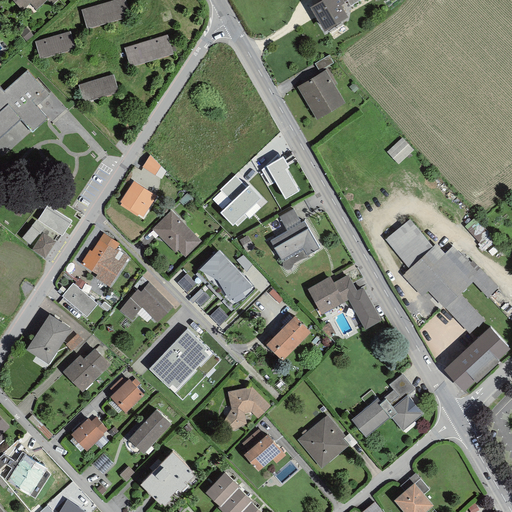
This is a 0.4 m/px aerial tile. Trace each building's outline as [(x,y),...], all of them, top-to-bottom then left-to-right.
[(12,0),(22,11),(29,4),(36,10),(47,0),(52,5),(57,0),(12,0)] [(125,0),(115,0),(81,10),(86,29),(130,17),(125,0)] [(321,0),(310,7),(317,20),(324,32),(348,17),(341,5),(345,3),(344,2),(342,0),(321,0)] [(19,33),(26,41),(33,36),(26,28),(19,33)] [(70,31),(34,42),(40,60),(75,49),(70,31)] [(167,35),(124,48),(129,67),(173,54),(167,35)] [(329,55),(314,64),(319,71),(333,63),(329,55)] [(328,69),(325,70),(296,87),(316,120),(345,103),(334,85),(337,84),(328,69)] [(0,86),(0,137),(20,120),(32,133),(47,119),(36,106),(49,95),(27,70),(4,91),(0,86)] [(113,74),(78,85),(83,102),(119,91),(113,74)] [(402,138),(386,152),(398,165),(414,150),(402,138)] [(166,171),(150,155),(142,168),(161,179),(166,171)] [(298,191),(286,169),(289,168),(283,157),(280,159),(277,155),(261,170),(269,185),(275,182),(285,199),(298,191)] [(220,190),(232,202),(246,188),(234,176),(220,190)] [(157,196),(133,181),(119,202),(121,203),(120,205),(137,217),(138,215),(143,218),(157,196)] [(220,214),(232,226),(234,224),(237,227),(247,217),(244,215),(261,198),(248,185),(246,188),(232,202),(220,214)] [(72,222),(47,205),(37,220),(62,236),(72,222)] [(279,217),(287,232),(301,224),(293,209),(279,217)] [(201,241),(171,210),(154,226),(151,229),(175,253),(178,250),(185,257),(201,241)] [(484,236),(491,231),(480,217),(474,223),(484,236)] [(410,220),(385,240),(408,270),(432,247),(410,220)] [(31,226),(21,238),(29,245),(39,233),(40,234),(45,229),(36,221),(31,226)] [(319,248),(316,243),(304,222),(301,224),(287,232),(270,241),(282,262),(303,250),(306,256),(319,248)] [(42,233),(31,250),(44,258),(55,242),(42,233)] [(89,250),(80,264),(97,275),(95,278),(109,287),(128,257),(116,249),(119,244),(103,233),(91,251),(89,250)] [(247,236),(239,240),(246,252),(254,248),(247,236)] [(408,270),(402,276),(422,297),(428,291),(444,309),(445,308),(460,294),(472,282),(487,298),(498,286),(472,261),(469,263),(452,246),(445,254),(436,244),(432,247),(408,270)] [(219,251),(199,270),(217,280),(229,301),(233,298),(243,293),(250,288),(252,286),(219,251)] [(244,255),(236,260),(246,272),(252,264),(244,255)] [(186,274),(177,283),(186,293),(196,284),(186,274)] [(330,277),(307,289),(321,315),(348,301),(364,330),(381,321),(363,287),(356,291),(348,275),(333,283),(330,277)] [(140,292),(149,282),(142,276),(134,286),(137,289),(140,292)] [(79,278),(74,283),(81,289),(86,284),(79,278)] [(137,289),(119,311),(131,320),(141,308),(156,323),(173,307),(149,282),(140,292),(137,289)] [(73,283),(62,296),(86,317),(97,304),(73,283)] [(200,289),(189,300),(192,304),(195,301),(204,293),(200,289)] [(272,289),(268,293),(279,304),(283,299),(272,289)] [(204,292),(204,293),(195,301),(200,306),(209,297),(204,292)] [(245,298),(243,293),(233,298),(236,303),(245,298)] [(460,294),(445,308),(469,334),(484,320),(460,294)] [(104,302),(101,306),(107,311),(110,307),(104,302)] [(219,307),(209,316),(219,326),(228,317),(219,307)] [(49,314),(26,350),(49,365),(72,329),(49,314)] [(294,316),(266,345),(282,361),(311,333),(294,316)] [(335,334),(329,322),(321,327),(327,339),(335,334)] [(490,328),(443,370),(463,392),(474,381),(476,383),(500,362),(498,360),(510,349),(490,328)] [(187,329),(149,369),(168,388),(172,385),(176,389),(208,356),(204,351),(207,348),(187,329)] [(77,334),(65,345),(71,351),(83,340),(77,334)] [(94,348),(83,359),(80,355),(62,372),(82,393),(110,365),(94,348)] [(402,374),(389,385),(393,390),(384,398),(385,400),(381,403),(377,398),(351,420),(365,438),(389,418),(390,419),(391,418),(402,431),(423,414),(407,395),(415,389),(402,374)] [(109,389),(114,393),(126,382),(121,377),(109,389)] [(114,393),(110,397),(125,413),(144,395),(137,387),(132,382),(129,379),(126,382),(114,393)] [(132,382),(137,387),(140,384),(135,379),(132,382)] [(231,410),(223,422),(232,431),(246,424),(244,414),(250,412),(257,419),(270,407),(252,387),(227,392),(231,410)] [(128,440),(143,454),(171,424),(156,410),(128,440)] [(327,415),(297,440),(321,469),(349,445),(343,438),(345,436),(327,415)] [(0,442),(5,438),(2,434),(9,427),(0,417),(0,442)] [(96,417),(91,421),(103,434),(107,430),(96,417)] [(84,449),(86,452),(104,435),(103,434),(91,421),(88,418),(70,435),(73,438),(84,449)] [(114,427),(107,432),(112,437),(118,432),(114,427)] [(241,444),(248,451),(265,437),(258,429),(241,444)] [(248,451),(243,455),(258,472),(272,460),(275,464),(285,456),(282,452),(267,435),(265,437),(248,451)] [(80,452),(84,449),(73,438),(70,441),(80,452)] [(47,469),(22,452),(16,462),(3,454),(0,457),(0,469),(5,465),(11,469),(4,480),(35,499),(50,475),(46,471),(47,469)] [(172,452),(140,485),(160,505),(162,504),(165,506),(171,499),(169,498),(177,490),(180,492),(187,486),(185,484),(194,476),(191,473),(192,472),(172,452)] [(113,463),(103,454),(92,464),(102,474),(113,463)] [(128,467),(119,475),(126,482),(135,473),(128,467)] [(238,488),(239,490),(241,488),(225,473),(205,494),(219,506),(220,507),(238,488)] [(415,473),(409,479),(413,484),(414,483),(424,495),(429,490),(415,473)] [(404,491),(413,484),(409,479),(400,486),(404,491)] [(404,491),(393,501),(402,511),(426,511),(433,506),(424,495),(414,483),(413,484),(404,491)] [(101,485),(96,489),(101,495),(106,491),(101,485)] [(239,490),(238,488),(220,507),(219,506),(217,508),(221,511),(241,511),(250,502),(252,504),(253,502),(239,490)] [(81,511),(67,500),(59,511),(81,511)] [(241,511),(260,511),(252,504),(250,502),(241,511)] [(382,511),(374,502),(362,511),(382,511)] [(467,507),(470,511),(475,511),(479,511),(475,503),(467,507)]
